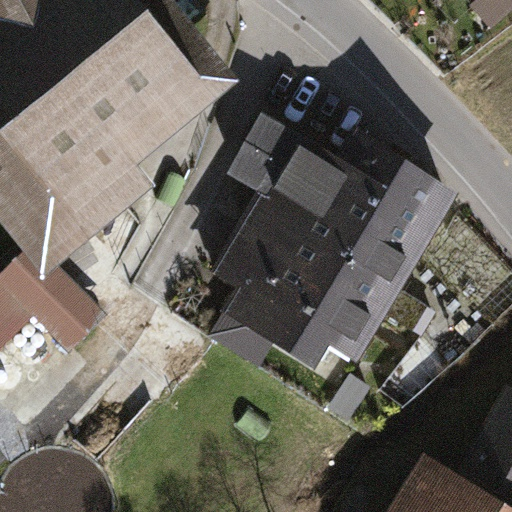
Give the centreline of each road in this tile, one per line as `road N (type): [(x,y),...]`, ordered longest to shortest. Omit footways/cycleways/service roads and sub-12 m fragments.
road 1 (unknown): [(249,0),(149,307)]
road 2 (tertiary): [(319,0),(400,66),(511,196)]
